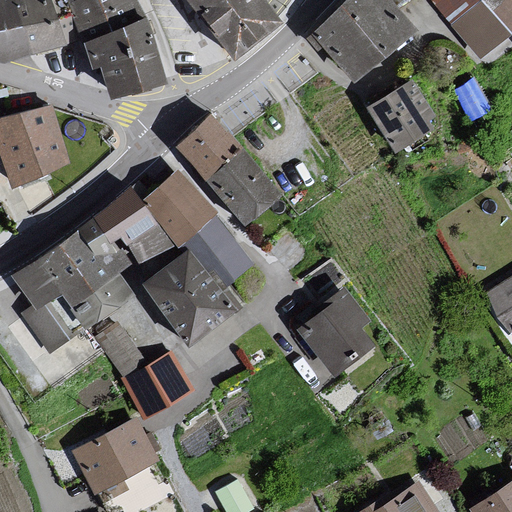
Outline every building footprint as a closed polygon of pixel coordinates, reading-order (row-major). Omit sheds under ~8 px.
[(0,0),(0,56),(2,57),(62,41),(47,0),(0,0)] [(69,0),(86,37),(140,13),(131,0),(69,0)] [(267,0),(191,0),(232,50),(278,12),(267,0)] [(342,0),(310,30),(350,73),(409,23),(392,1),(392,0),(342,0)] [(511,0),(433,0),(486,60),(511,32),(511,0)] [(140,13),(86,37),(94,64),(104,61),(115,94),(161,79),(140,13)] [(376,110),(409,155),(452,135),(420,82),(376,110)] [(48,105),(0,121),(0,141),(13,182),(68,164),(48,105)] [(211,116),(178,144),(246,221),(279,193),(211,116)] [(182,169),(154,194),(196,252),(234,295),(266,267),(182,169)] [(142,183),(89,229),(113,258),(137,248),(144,263),(152,284),(196,252),(154,194),(142,183)] [(89,229),(18,273),(43,306),(47,312),(76,296),(85,309),(144,263),(137,248),(113,258),(89,229)] [(196,252),(152,284),(203,346),(248,310),(234,295),(196,252)] [(511,283),(494,297),(511,323),(511,283)] [(348,287),(293,320),(333,369),(375,337),(348,287)] [(47,312),(43,306),(26,317),(61,354),(97,331),(85,309),(76,296),(47,312)] [(177,354),(126,381),(149,424),(203,396),(177,354)] [(142,419),(78,454),(106,498),(168,462),(142,419)] [(215,485),(229,511),(241,511),(255,505),(238,473),(215,485)] [(511,511),(511,478),(470,505),(474,511),(511,511)] [(387,502),(372,511),(444,511),(425,486),(396,510),(387,502)]
